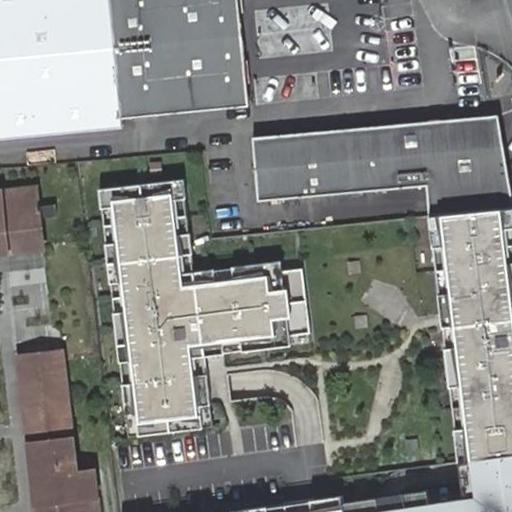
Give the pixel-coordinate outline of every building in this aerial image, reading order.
[(0,0),(0,139),(123,127),(121,108),(248,97),(245,62),(239,9),(238,0),(0,0)] [(427,191),(431,217),(511,208),(511,193),(502,121),(254,145),(260,208),(427,191)] [(183,181),(98,190),(127,436),(211,426),(203,354),(312,342),(302,258),(194,270),(183,181)] [(36,188),(0,191),(7,254),(43,249),(39,218),(38,207),(36,188)] [(57,205),(38,207),(39,218),(58,217),(57,205)] [(511,511),(511,208),(431,217),(460,462),(462,462),(467,498),(432,503),(430,489),(345,501),(345,496),(303,501),(230,511),(511,511)] [(17,356),(35,505),(98,497),(95,470),(77,472),(62,351),(17,356)] [(99,511),(98,497),(35,505),(35,511),(99,511)]
